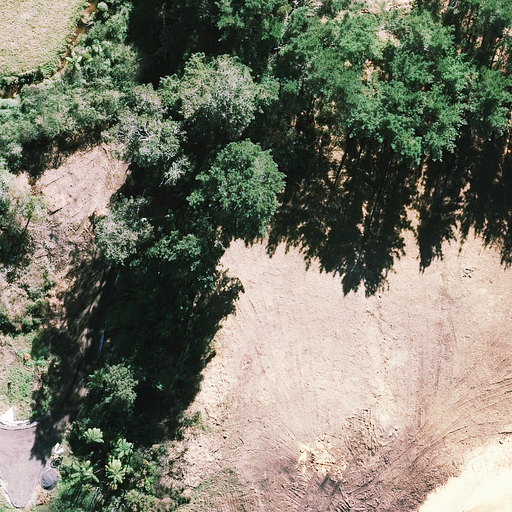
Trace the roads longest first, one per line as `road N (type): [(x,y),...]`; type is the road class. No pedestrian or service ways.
road 1 (motorway): [(511,301),(217,214),(0,185)]
road 2 (motorway): [(0,115),(95,122),(432,191),(511,223)]
